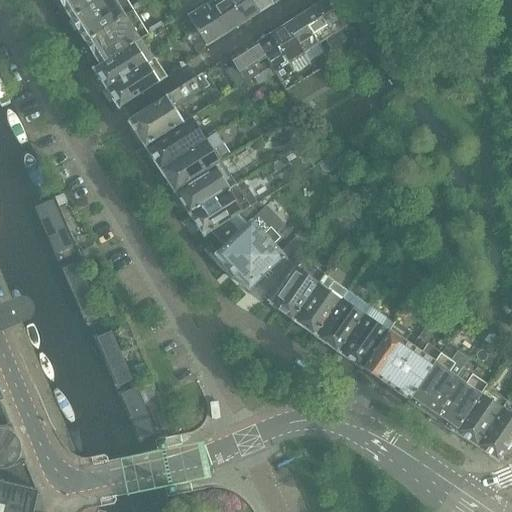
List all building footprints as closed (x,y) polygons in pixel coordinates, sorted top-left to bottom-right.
[(99,0),(54,0),(55,0),(60,9),(64,8),(65,8),(65,9),(70,18),(71,18),(99,0)] [(80,32),(79,33),(85,42),(85,41),(133,12),(125,0),(99,0),(71,18),(72,19),(71,20),(69,23),(74,32),(78,31),(79,31),(80,32)] [(195,0),(200,8),(187,16),(204,42),(206,46),(225,34),(206,4),(204,0),(195,0)] [(229,0),(212,0),(206,4),(225,34),(244,22),(229,0)] [(250,0),(229,0),(244,22),(259,13),(250,0)] [(271,0),(250,0),(259,13),(273,4),(271,0)] [(331,0),(325,0),(315,7),(339,47),(346,43),(339,31),(347,26),(331,0)] [(315,7),(300,16),(318,45),(324,41),(335,59),(344,54),(339,47),(315,7)] [(94,56),(99,65),(132,45),(133,46),(141,40),(148,35),(133,12),(85,41),(86,43),(85,43),(84,47),(89,55),(93,55),(94,54),(94,56)] [(300,16),(286,25),(310,65),(314,72),(322,67),(316,57),(323,53),(318,45),(300,16)] [(286,25),(271,35),(293,71),(296,75),(310,65),(286,25)] [(271,35),(256,44),(265,58),(265,59),(271,68),(275,75),(281,84),(290,78),(288,75),(293,71),(271,35)] [(204,42),(194,48),(200,57),(200,56),(206,46),(204,42)] [(256,44),(231,60),(235,66),(246,84),(265,71),(259,62),(265,59),(265,58),(256,44)] [(94,68),(93,69),(98,77),(106,89),(145,64),(133,46),(132,45),(99,65),(100,65),(94,69),(94,68)] [(113,100),(118,109),(158,84),(145,64),(106,89),(113,100)] [(235,66),(226,71),(237,89),(246,84),(235,66)] [(260,75),(254,79),(258,86),(275,75),(271,68),(260,75)] [(190,119),(189,118),(181,105),(204,91),(196,78),(128,121),(145,147),(190,119)] [(285,90),(274,97),(286,116),(296,109),(285,90)] [(190,119),(145,147),(155,162),(160,170),(213,136),(212,136),(205,140),(191,118),(190,119)] [(212,136),(213,136),(160,170),(164,177),(165,177),(175,192),(221,163),(231,157),(216,133),(212,136)] [(330,161),(320,167),(323,171),(329,173),(335,168),(330,161)] [(189,214),(189,215),(235,185),(221,163),(175,192),(174,192),(180,201),(189,214)] [(351,179),(344,188),(349,193),(360,189),(351,179)] [(235,185),(189,215),(194,223),(195,223),(204,237),(210,232),(251,208),(256,204),(241,181),(235,185)] [(68,203),(64,195),(55,199),(59,207),(68,203)] [(53,200),(35,208),(56,255),(74,246),(53,200)] [(280,254),(268,241),(276,234),(258,215),(251,208),(210,232),(224,246),(215,256),(248,290),(256,283),(269,297),(309,242),(301,234),(280,254)] [(293,320),(292,321),(293,321),(325,275),(301,259),(296,267),(270,305),(279,311),(293,320)] [(81,261),(65,268),(91,323),(106,316),(81,261)] [(315,336),(316,337),(348,291),(325,275),(293,321),(302,327),(315,336)] [(338,352),(338,353),(371,307),(348,291),(316,337),(324,343),(325,343),(338,352)] [(371,307),(338,353),(347,359),(362,369),(395,322),(394,322),(394,323),(371,307)] [(395,322),(362,369),(378,380),(379,379),(387,385),(420,338),(412,332),(411,333),(395,322)] [(482,325),(475,336),(483,342),(484,341),(491,331),(486,327),(482,325)] [(112,330),(95,337),(118,387),(134,380),(112,330)] [(491,331),(484,341),(492,346),(498,338),(498,336),(491,331)] [(394,390),(394,391),(408,400),(408,401),(441,354),(426,344),(427,343),(420,338),(387,385),(394,390)] [(464,369),(470,361),(457,352),(451,361),(441,354),(408,401),(423,411),(431,416),(464,369)] [(485,388),(487,385),(464,369),(431,416),(439,422),(454,432),(485,388)] [(137,387),(121,394),(141,440),(156,433),(137,387)] [(485,388),(454,432),(462,437),(476,446),(506,403),(485,388)] [(511,406),(506,403),(476,446),(490,456),(498,461),(511,440),(511,406)] [(33,511),(39,490),(37,490),(31,475),(25,461),(23,457),(11,428),(0,432),(0,511),(33,511)]
